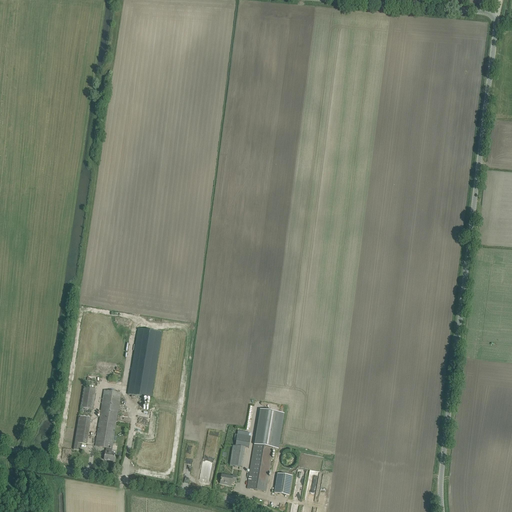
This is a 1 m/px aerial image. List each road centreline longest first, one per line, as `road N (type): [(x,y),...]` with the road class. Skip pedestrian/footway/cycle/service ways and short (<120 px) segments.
road 1 (unclassified): [(444,511),(443,462),(496,22),(480,12),(323,0)]
road 2 (unclassified): [(0,446),(270,511)]
